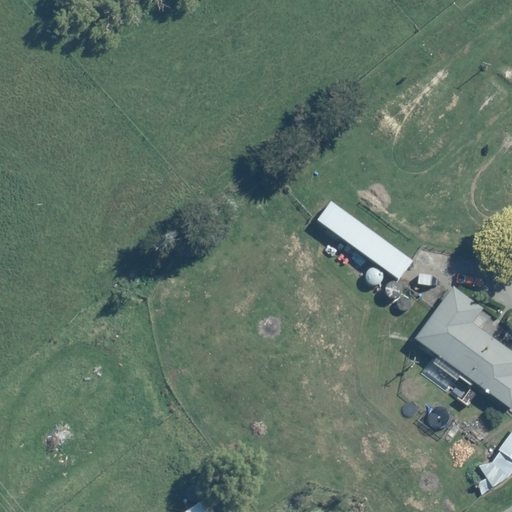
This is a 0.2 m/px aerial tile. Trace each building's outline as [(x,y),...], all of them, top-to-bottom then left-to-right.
[(410,263),(329,204),(315,223),(377,268),(365,286),(378,295),(391,277),(396,282),(410,263)] [(489,318),(450,290),(412,342),(434,358),(429,365),(466,392),(470,386),(509,415),(511,410),(511,378),(511,377),(511,357),(478,333),(489,318)] [(443,383),(429,371),(419,384),(434,395),(443,383)] [(508,478),(511,472),(511,432),(489,464),(508,478)] [(186,511),(210,511),(202,500),(186,511)]
